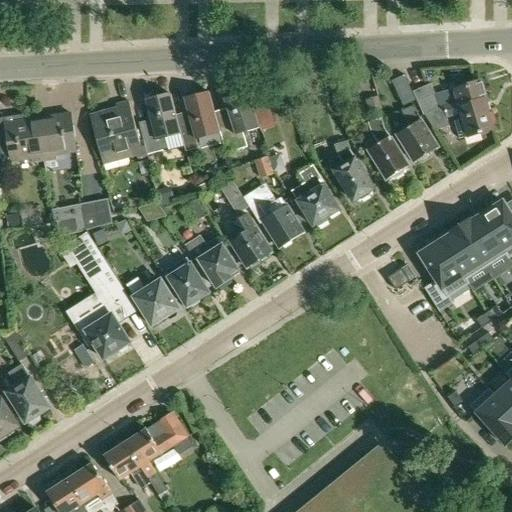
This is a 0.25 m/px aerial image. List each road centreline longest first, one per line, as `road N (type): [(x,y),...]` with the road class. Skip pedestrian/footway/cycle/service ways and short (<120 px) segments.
road 1 (unclassified): [(0,485),(511,160)]
road 2 (tertiary): [(0,71),(511,43)]
